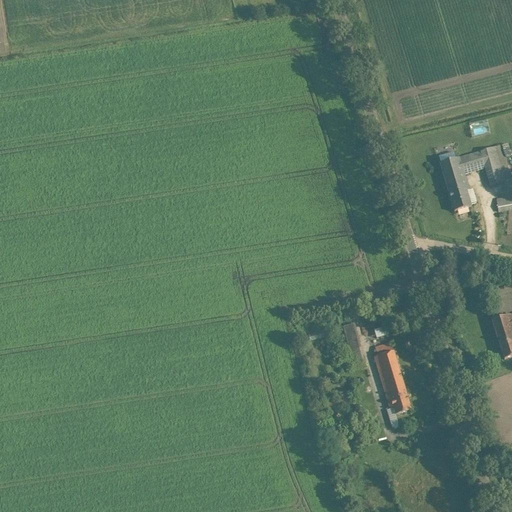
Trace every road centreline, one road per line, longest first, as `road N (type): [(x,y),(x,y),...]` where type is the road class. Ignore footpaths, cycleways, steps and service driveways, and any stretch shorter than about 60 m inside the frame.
road 1 (tertiary): [(493,511),(411,244)]
road 2 (tertiary): [(411,244),(336,0)]
